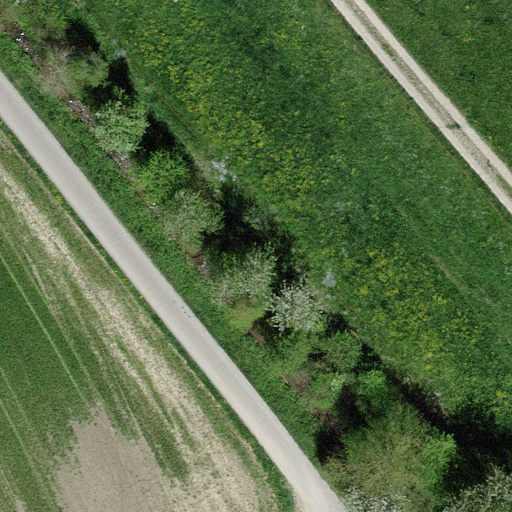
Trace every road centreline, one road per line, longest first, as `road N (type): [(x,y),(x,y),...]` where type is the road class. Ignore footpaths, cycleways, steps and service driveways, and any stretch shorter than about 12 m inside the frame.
road 1 (unclassified): [(0,112),(321,511)]
road 2 (track): [(511,205),(336,0)]
